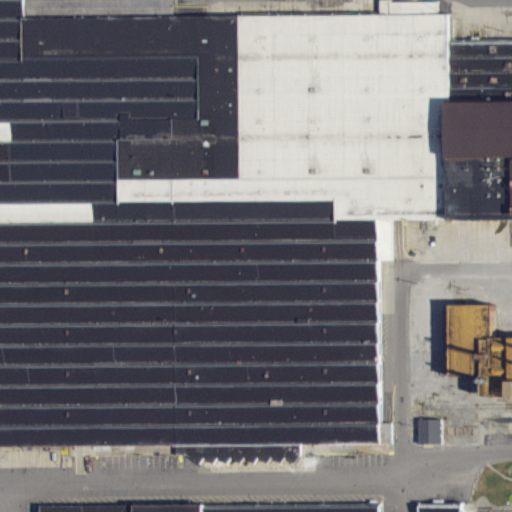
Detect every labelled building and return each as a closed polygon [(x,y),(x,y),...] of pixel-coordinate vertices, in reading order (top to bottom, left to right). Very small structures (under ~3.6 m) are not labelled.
[(511,38),(449,39),(449,12),(178,14),(178,0),(0,0),(0,443),(381,441),(379,259),(393,259),(393,216),(511,215),(511,38)] [(449,289),(492,288),(493,321),(511,320),(511,384),(483,385),(483,363),(450,363),(449,289)] [(444,428),(421,428),(422,453),(444,452),(444,428)] [(200,455),(179,455),(179,465),(200,465),(200,455)] [(43,511),(43,503),(137,503),(137,501),(206,501),(206,504),(383,504),(383,511),(43,511)] [(422,511),(422,502),(463,502),(463,511),(422,511)]
